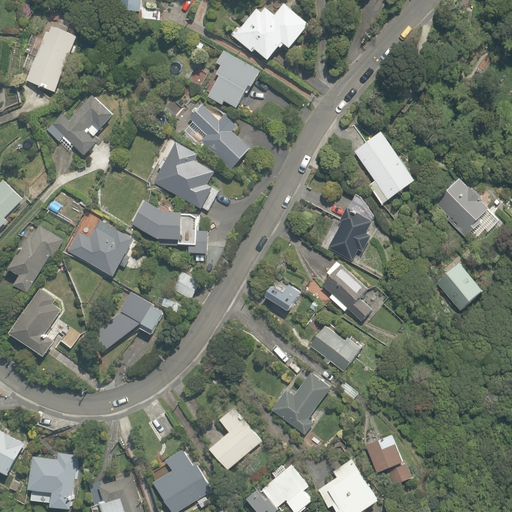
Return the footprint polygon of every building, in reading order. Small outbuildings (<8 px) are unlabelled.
[(117,0),(117,8),(144,12),(145,0),(117,0)] [(311,25),(285,4),(276,15),(267,8),(263,13),(258,9),(242,30),(238,27),(232,35),(254,52),(256,49),(270,60),(281,47),(283,48),(285,46),(283,44),(285,43),(292,49),(311,25)] [(146,21),(163,22),(164,9),(147,8),(146,21)] [(28,80),(58,92),(80,37),(54,26),(51,33),(48,32),(38,56),(29,53),(24,67),(32,71),(28,80)] [(226,101),(240,108),(252,86),(254,87),(263,71),(225,50),(218,63),(222,65),(217,74),(221,76),(209,96),(224,105),(226,101)] [(74,143),(87,155),(100,142),(94,137),(116,114),(96,95),(72,120),(64,113),(49,129),(61,141),(65,138),(72,145),(74,143)] [(203,141),(234,170),(253,148),(235,132),(240,126),(228,114),(222,120),(204,104),(199,110),(197,108),(192,113),(194,115),(192,118),(209,135),(203,141)] [(427,189),(391,136),(360,155),(378,184),(373,187),(387,206),(427,189)] [(179,144),(157,182),(210,214),(222,194),(214,189),(222,177),(199,163),(202,158),(179,144)] [(0,184),(0,230),(10,220),(7,217),(25,199),(5,179),(0,184)] [(450,217),(448,220),(466,240),(470,236),(480,246),(504,224),(464,179),(437,203),(450,217)] [(21,191),(22,191),(23,191),(23,190),(24,190),(25,189),(26,188),(26,187),(26,186),(26,185),(26,184),(26,183),(25,182),(24,181),(23,181),(23,180),(22,180),(21,180),(20,180),(19,181),(18,181),(17,182),(17,183),(16,183),(16,184),(16,185),(16,186),(16,187),(16,188),(17,188),(17,189),(18,190),(19,190),(19,191),(20,191),(21,191)] [(203,218),(160,213),(158,232),(170,234),(168,247),(194,251),(193,257),(214,259),(217,234),(201,233),(203,218)] [(355,213),(332,249),(353,262),(358,253),(362,256),(374,238),(371,236),(377,227),(355,213)] [(82,230),(68,254),(118,283),(120,279),(140,289),(152,265),(134,256),(142,242),(104,220),(94,237),(82,230)] [(17,285),(30,292),(52,255),(55,257),(66,239),(41,225),(33,239),(29,237),(11,268),(23,275),(17,285)] [(332,278),(324,286),(365,324),(372,316),(367,311),(372,305),(367,300),(375,292),(349,267),(346,270),(341,265),(330,276),(332,278)] [(465,265),(440,287),(472,322),(496,299),(465,265)] [(202,282),(178,271),(169,289),(194,300),(202,282)] [(278,276),(264,298),(295,319),(310,297),(278,276)] [(12,332),(46,355),(56,340),(47,334),(63,310),(54,304),(57,299),(42,289),(12,332)] [(155,306),(132,293),(123,314),(94,339),(111,357),(148,328),(161,335),(171,318),(172,319),(180,304),(162,294),(155,306)] [(331,322),(311,346),(346,376),(367,352),(331,322)] [(290,389),(273,411),(314,443),(325,429),(312,420),(334,392),(314,376),(299,396),(290,389)] [(346,382),(340,391),(355,402),(361,393),(346,382)] [(214,451),(233,473),(267,443),(238,409),(224,421),(234,433),(214,451)] [(0,468),(10,474),(27,443),(22,441),(0,429),(0,468)] [(397,434),(368,445),(381,476),(391,472),(396,485),(414,478),(397,434)] [(54,506),(74,508),(80,454),(60,452),(60,459),(35,456),(31,488),(56,491),(54,506)] [(156,488),(174,511),(186,511),(215,490),(186,453),(171,465),(177,472),(156,488)] [(382,511),(388,508),(359,464),(338,477),(342,482),(323,494),(335,511),(340,511),(343,510),(343,511),(382,511)] [(294,466),(251,505),(257,511),(309,511),(320,503),(312,495),(316,491),(294,466)] [(146,511),(136,478),(105,487),(109,503),(94,507),(95,511),(146,511)]
